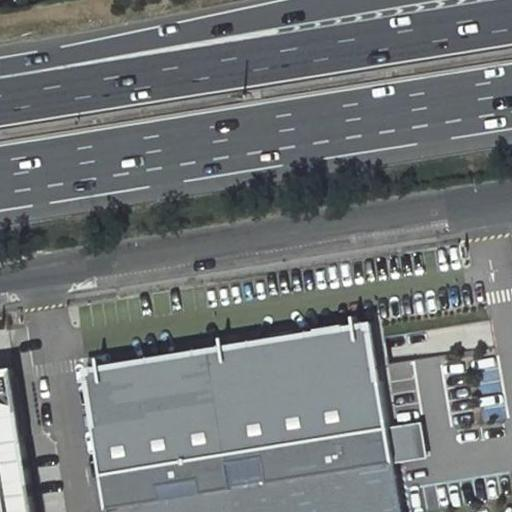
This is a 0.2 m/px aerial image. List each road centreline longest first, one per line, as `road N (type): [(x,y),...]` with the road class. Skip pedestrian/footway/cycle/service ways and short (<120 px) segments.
road 1 (trunk): [(0,168),(511,86)]
road 2 (unclassified): [(511,197),(0,279)]
road 3 (trunk): [(511,15),(0,96)]
road 4 (trunk): [(352,0),(0,67)]
